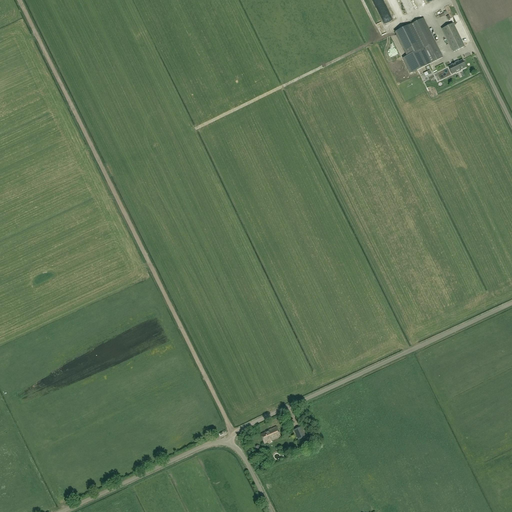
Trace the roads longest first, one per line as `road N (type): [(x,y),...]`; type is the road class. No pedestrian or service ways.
road 1 (track): [(233,433),(18,0)]
road 2 (unclassified): [(511,303),(243,428),(229,444)]
road 3 (unclassified): [(61,511),(211,443),(229,444)]
road 4 (unclassified): [(511,121),(452,0)]
